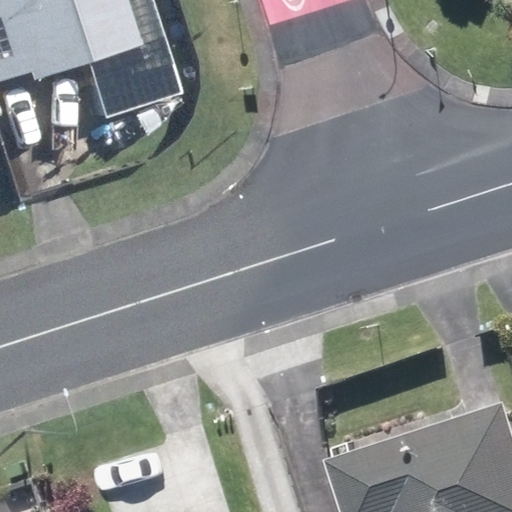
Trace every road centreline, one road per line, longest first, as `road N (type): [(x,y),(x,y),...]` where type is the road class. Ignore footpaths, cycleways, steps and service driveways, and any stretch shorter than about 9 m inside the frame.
road 1 (secondary): [(374,225),(0,345)]
road 2 (residential): [(374,225),(303,0)]
road 3 (secondary): [(511,181),(374,225)]
